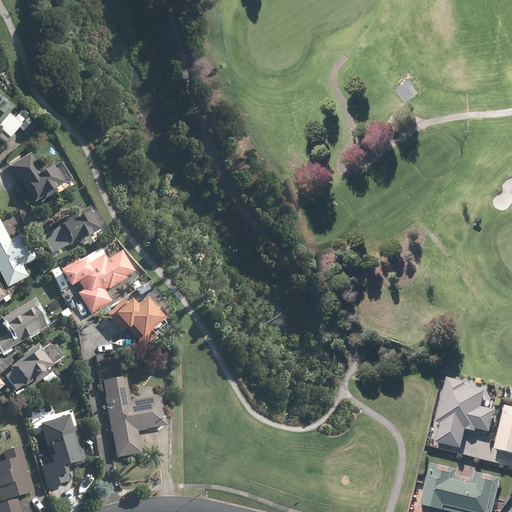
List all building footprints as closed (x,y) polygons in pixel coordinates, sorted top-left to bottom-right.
[(0,133),(8,140),(22,124),(26,128),(31,122),(27,119),(30,115),(22,108),(15,117),(10,113),(15,106),(0,92),(0,133)] [(41,168),(30,152),(9,167),(33,202),(65,181),(51,160),(41,168)] [(74,214),(75,216),(42,232),(52,253),(101,230),(92,211),(90,207),(74,214)] [(28,277),(23,266),(37,259),(24,234),(10,241),(0,219),(0,274),(7,288),(28,277)] [(122,251),(108,259),(101,248),(63,271),(72,285),(79,281),(83,289),(78,292),(91,315),(113,302),(106,291),(127,279),(126,277),(135,271),(122,251)] [(133,299),(127,303),(124,299),(107,314),(122,332),(131,325),(142,339),(151,331),(154,334),(166,324),(163,321),(165,318),(147,297),(138,305),(133,299)] [(2,317),(10,332),(0,337),(0,351),(3,356),(12,351),(10,348),(17,344),(48,327),(41,315),(44,313),(36,299),(2,317)] [(52,341),(42,348),(38,342),(24,352),(26,355),(11,366),(13,369),(5,375),(16,391),(64,357),(52,341)] [(130,400),(126,375),(104,378),(116,458),(141,454),(138,431),(167,426),(162,395),(130,400)] [(486,390),(465,384),(466,382),(447,377),(436,421),(440,422),(435,442),(462,448),(466,429),(476,431),(476,428),(490,431),(495,409),(482,406),(486,390)] [(511,406),(505,405),(494,448),(511,452),(511,406)] [(60,483),(58,477),(67,474),(65,466),(82,460),(75,438),(78,437),(71,415),(42,424),(52,457),(39,461),(47,487),(60,483)] [(0,499),(1,501),(0,501),(0,511),(23,511),(18,496),(35,491),(22,446),(2,452),(4,460),(0,461),(0,499)] [(456,475),(458,467),(433,461),(422,503),(455,511),(493,511),(503,479),(474,472),(472,479),(456,475)]
